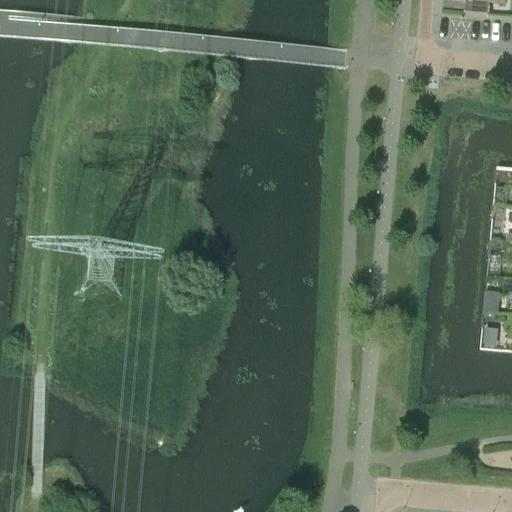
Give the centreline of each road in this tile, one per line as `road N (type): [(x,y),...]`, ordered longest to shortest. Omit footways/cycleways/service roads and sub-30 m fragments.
road 1 (residential): [(511,70),(422,63),(427,0)]
road 2 (residential): [(383,511),(385,489),(511,501)]
